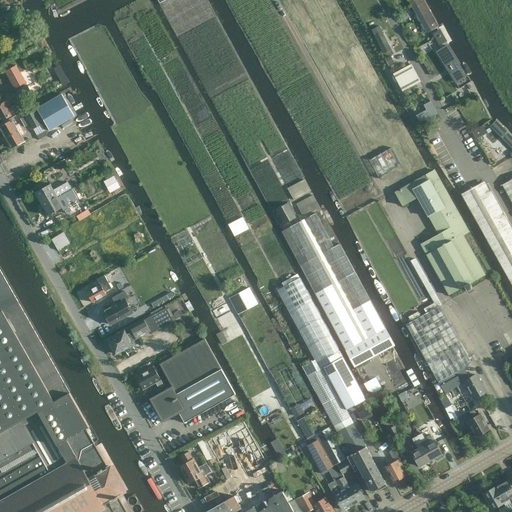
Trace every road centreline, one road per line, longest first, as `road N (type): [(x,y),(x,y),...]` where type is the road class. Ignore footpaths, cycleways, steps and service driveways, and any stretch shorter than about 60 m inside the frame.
road 1 (unclassified): [(188,511),(0,180)]
road 2 (unclassified): [(402,511),(511,450)]
